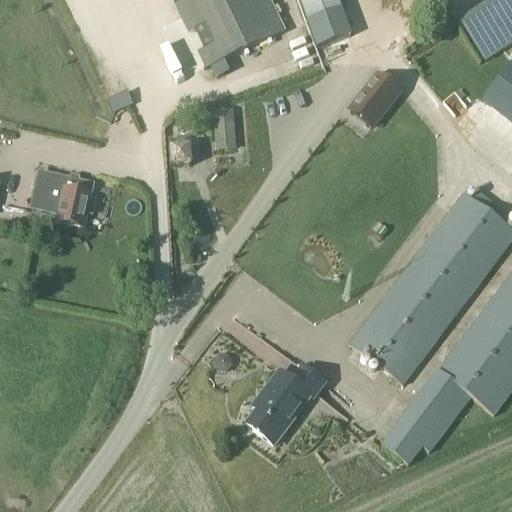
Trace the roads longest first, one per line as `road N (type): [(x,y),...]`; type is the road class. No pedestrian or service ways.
road 1 (unclassified): [(64,511),(156,385),(159,340),(347,74)]
road 2 (unknown): [(159,340),(145,46)]
